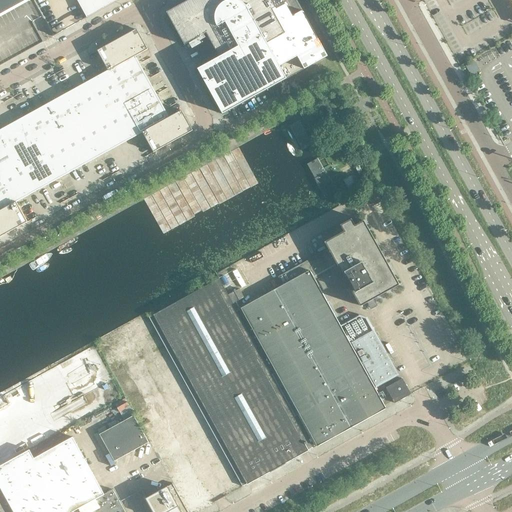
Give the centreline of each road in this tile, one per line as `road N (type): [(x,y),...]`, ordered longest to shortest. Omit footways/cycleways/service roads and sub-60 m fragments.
road 1 (unknown): [(313,468),(218,292),(182,315),(180,331),(253,501)]
road 2 (unclassified): [(145,3),(208,137),(0,255)]
road 3 (primary): [(347,0),(511,301)]
road 4 (primary): [(511,254),(369,0)]
road 5 (unclassified): [(233,511),(421,409)]
road 6 (unclassified): [(0,82),(145,3)]
